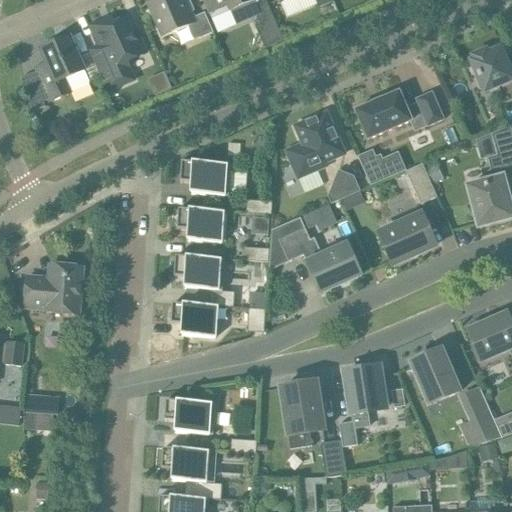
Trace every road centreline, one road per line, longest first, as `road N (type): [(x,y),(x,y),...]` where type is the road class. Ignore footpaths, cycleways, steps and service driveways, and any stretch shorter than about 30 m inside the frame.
road 1 (unclassified): [(33,205),(493,0)]
road 2 (residential): [(511,246),(257,344),(232,366)]
road 3 (residential): [(232,366),(361,351),(511,288)]
road 4 (residential): [(124,385),(138,194)]
road 5 (residential): [(113,511),(124,385)]
